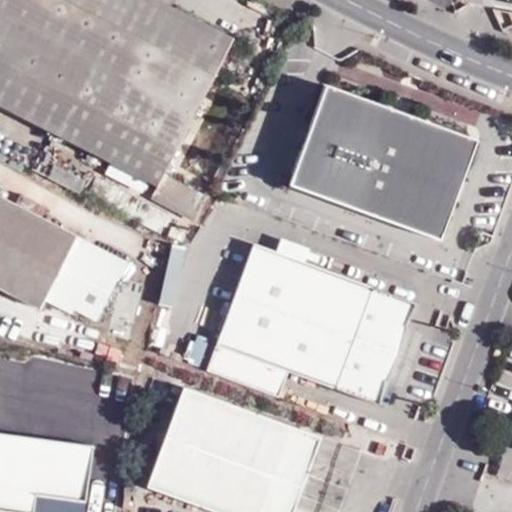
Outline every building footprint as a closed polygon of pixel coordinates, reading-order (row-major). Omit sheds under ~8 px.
[(195,220),(207,197),(165,175),(235,39),(157,0),(0,0),(0,106),(157,187),(151,198),(195,220)] [(481,140),(330,83),(293,184),(445,240),(481,140)] [(90,198),(162,235),(173,214),(101,177),(90,198)] [(127,262),(0,197),(0,288),(43,310),(47,303),(71,315),(74,310),(97,321),(127,262)] [(420,302),(258,243),(211,368),(284,396),(292,371),(384,404),(420,302)] [(296,511),(325,436),(187,387),(151,486),(222,511),(296,511)] [(0,508),(28,511),(85,511),(89,491),(93,446),(0,433),(0,508)] [(106,449),(93,446),(89,491),(100,492),(106,449)]
